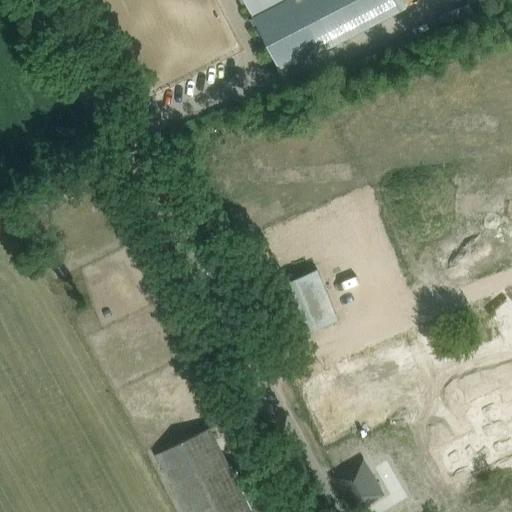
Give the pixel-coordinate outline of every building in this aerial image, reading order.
[(244,0),(249,10),(280,68),(318,53),(406,7),(402,0),(244,0)] [(466,100),(483,91),(479,83),(462,92),(466,100)] [(471,107),(476,126),(496,121),(492,102),(471,107)] [(373,106),(361,112),(368,126),(381,120),(373,106)] [(489,144),(496,163),(511,157),(511,150),(507,137),(489,144)] [(229,156),(231,165),(250,160),(248,151),(229,156)] [(331,161),(340,180),(359,171),(350,152),(331,161)] [(467,206),(483,203),(481,193),(465,195),(467,206)] [(294,338),(338,319),(317,269),(274,289),(294,338)] [(479,343),(436,351),(442,383),(485,375),(479,343)] [(421,356),(384,367),(388,380),(326,399),(339,441),(374,431),(370,417),(434,398),(421,356)] [(503,400),(479,409),(488,431),(486,431),(482,433),(488,448),(448,464),(456,484),(478,475),(480,480),(504,471),(497,454),(511,448),(511,412),(508,414),(503,400)] [(251,511),(209,427),(156,454),(184,511),(251,511)] [(334,477),(354,511),(383,494),(363,460),(334,477)]
